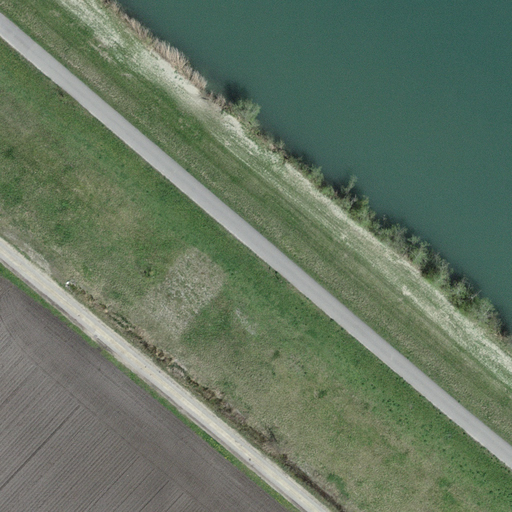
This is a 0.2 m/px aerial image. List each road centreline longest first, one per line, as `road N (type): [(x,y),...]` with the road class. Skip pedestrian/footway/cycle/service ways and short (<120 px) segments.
road 1 (unclassified): [(511,461),(0,21)]
road 2 (track): [(0,246),(320,511)]
